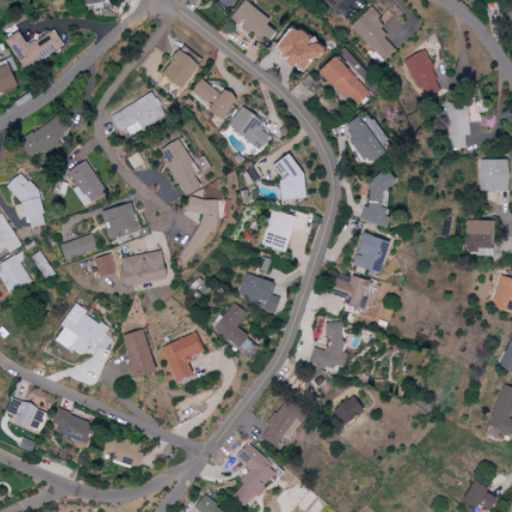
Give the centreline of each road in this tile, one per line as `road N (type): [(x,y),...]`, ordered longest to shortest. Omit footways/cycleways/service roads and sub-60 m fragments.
road 1 (residential): [(206,453),(0,355),(1,126),(41,99),(138,0)]
road 2 (residential): [(163,511),(290,344),(335,210),(336,180),(287,98),(170,0)]
road 3 (residential): [(157,214),(101,138),(98,112),(157,42),(154,0)]
road 4 (residential): [(196,466),(148,489),(100,496),(0,455)]
